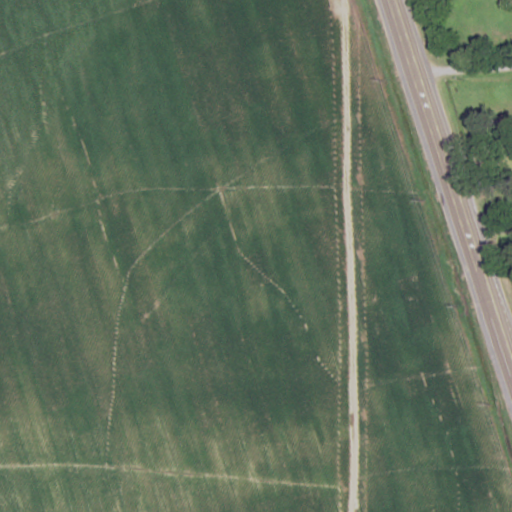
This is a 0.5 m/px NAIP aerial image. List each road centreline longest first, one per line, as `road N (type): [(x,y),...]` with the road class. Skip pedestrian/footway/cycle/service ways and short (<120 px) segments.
road 1 (residential): [(354,511),(342,0)]
road 2 (secondary): [(511,383),(386,0)]
